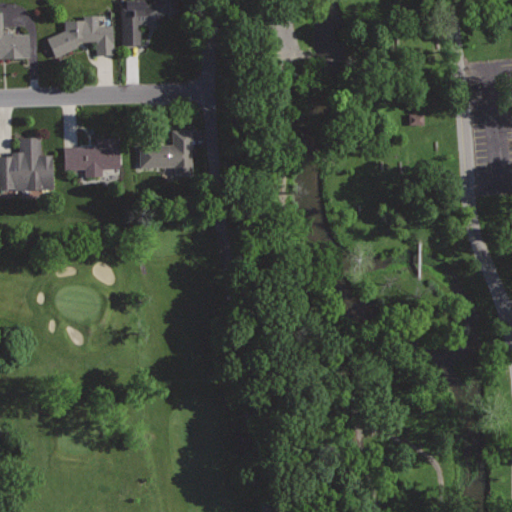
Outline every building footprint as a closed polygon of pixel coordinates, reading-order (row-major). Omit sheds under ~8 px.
[(174,0),(153,0),(147,4),(144,0),(125,0),(125,7),(121,7),(121,44),(140,44),(140,24),(147,24),(165,12),(167,16),(180,8),(174,0)] [(0,12),(0,58),(29,57),(27,30),(2,32),(1,12),(0,12)] [(64,20),(65,29),(46,37),(54,56),(77,47),(77,41),(95,40),(96,54),(113,53),(112,24),(98,24),(98,14),(83,14),(83,19),(64,20)] [(422,124),(422,113),(407,114),(407,125),(422,124)] [(191,128),(171,129),(172,143),(138,144),(139,166),(174,165),(174,173),(192,172),(191,128)] [(41,135),(18,136),(19,151),(11,151),(11,155),(4,155),(4,169),(0,169),(0,188),(52,187),(51,153),(41,154),(41,135)] [(118,136),(95,137),(96,144),(62,146),(64,169),(84,168),(84,175),(102,174),(101,168),(119,167),(118,136)]
